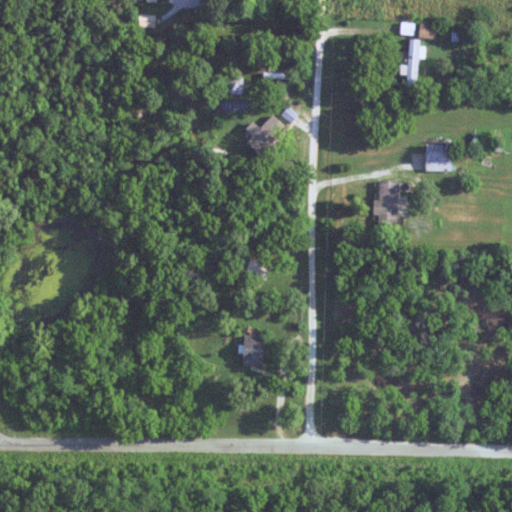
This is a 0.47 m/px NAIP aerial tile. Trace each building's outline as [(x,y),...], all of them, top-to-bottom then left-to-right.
[(141,26),(157,26),(157,15),(141,15),(141,26)] [(421,37),(437,38),(438,24),(422,24),(421,37)] [(410,89),(420,89),(420,39),(410,39),(410,89)] [(245,78),(231,77),(231,93),(244,94),(245,78)] [(454,153),(453,153),(453,142),(427,142),(427,172),(454,172),(454,153)] [(399,180),(381,180),(381,201),(377,201),(377,227),(399,227),(399,180)] [(272,265),(252,259),(247,275),(267,281),(272,265)] [(265,335),(245,335),(245,365),(265,365),(265,335)]
